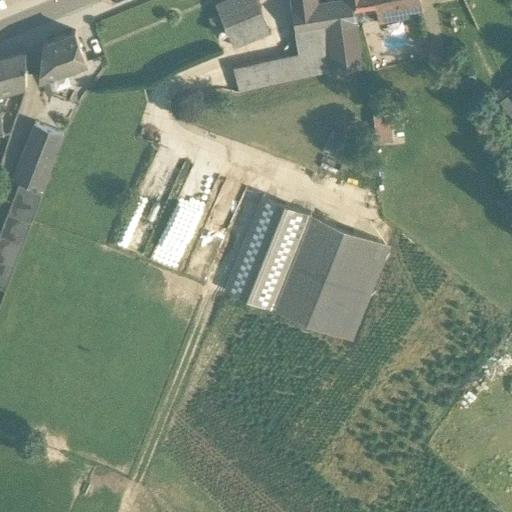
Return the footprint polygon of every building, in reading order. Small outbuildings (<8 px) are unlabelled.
[(257,0),(222,0),(215,3),(224,25),(261,9),(257,0)] [(233,69),(239,93),(362,68),(354,6),(346,7),(345,0),(319,0),(318,0),(317,0),(293,0),(300,51),(233,69)] [(345,0),(346,7),(354,6),(357,0),(374,0),(378,22),(422,12),(419,0),(345,0)] [(67,81),(63,71),(87,63),(75,31),(43,42),(40,80),(41,80),(44,89),(67,81)] [(26,83),(27,47),(0,54),(0,62),(7,90),(8,93),(9,93),(26,88),(26,83)] [(0,132),(3,132),(0,110),(6,98),(9,93),(8,93),(7,90),(0,62),(0,132)] [(511,78),(492,93),(511,119),(511,78)] [(393,141),(390,113),(373,115),(376,143),(393,141)] [(11,178),(42,190),(42,189),(63,133),(33,120),(11,178)] [(7,212),(31,220),(42,190),(18,181),(7,212)] [(262,194),(225,290),(274,309),(313,213),(262,194)] [(27,232),(31,220),(7,212),(3,223),(27,232)] [(313,213),(274,309),(353,340),(391,244),(313,213)] [(27,232),(3,223),(0,231),(0,235),(23,244),(27,232)] [(23,244),(0,235),(0,248),(19,255),(23,244)] [(19,255),(0,248),(0,261),(14,267),(19,255)] [(14,267),(0,261),(0,275),(10,279),(14,267)] [(10,279),(0,275),(0,288),(6,291),(10,279)]
